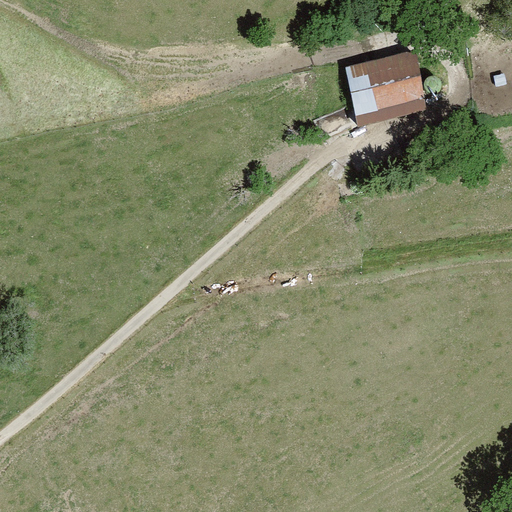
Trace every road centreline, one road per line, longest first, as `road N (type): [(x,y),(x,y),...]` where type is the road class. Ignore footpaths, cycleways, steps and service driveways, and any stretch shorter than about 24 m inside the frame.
road 1 (track): [(386,49),(428,46),(445,54),(455,71),(453,100),(424,120),(331,154),(0,442)]
road 2 (track): [(158,304),(511,244)]
